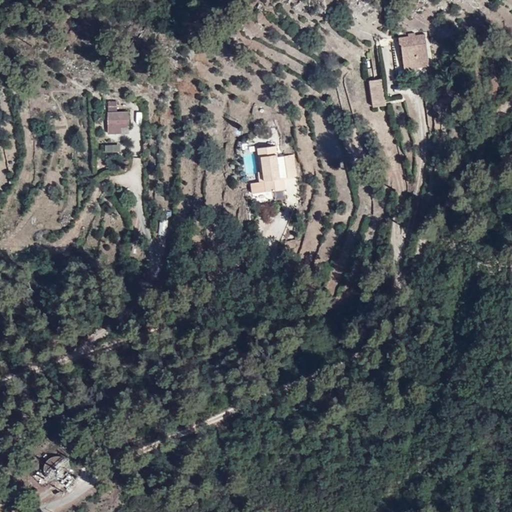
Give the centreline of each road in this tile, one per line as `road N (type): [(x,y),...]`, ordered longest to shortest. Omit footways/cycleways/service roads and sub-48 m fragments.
road 1 (unclassified): [(404,284),(357,350),(98,473)]
road 2 (track): [(404,284),(482,134),(511,103)]
